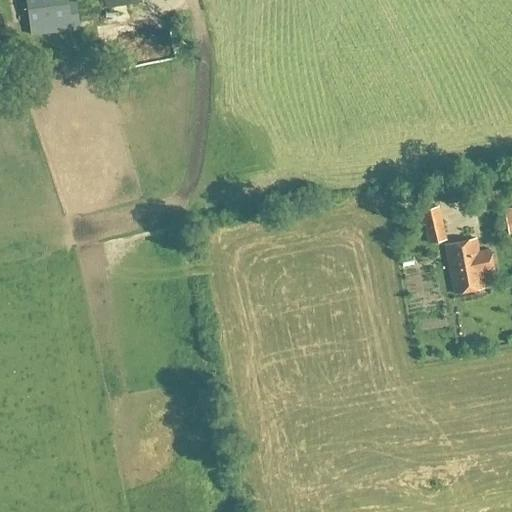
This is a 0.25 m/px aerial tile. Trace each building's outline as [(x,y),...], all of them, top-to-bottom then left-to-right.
[(66,0),(26,0),(31,36),(71,31),(66,0)] [(102,0),(105,9),(147,0),(102,0)] [(441,189),(445,205),(458,202),(455,186),(441,189)] [(394,204),(412,201),(410,191),(392,194),(394,204)] [(429,192),(416,194),(418,206),(431,203),(429,192)] [(422,211),(431,245),(443,242),(435,208),(422,211)] [(489,251),(478,253),(475,240),(443,246),(453,295),(484,289),(482,275),(493,273),(489,251)]
